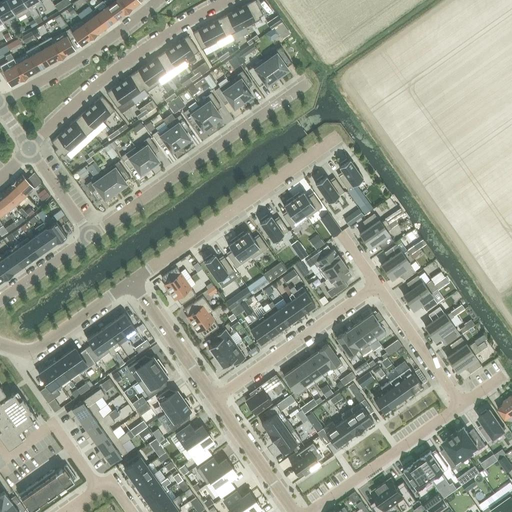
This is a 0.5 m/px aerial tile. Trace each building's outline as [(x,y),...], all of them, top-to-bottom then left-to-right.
[(0,17),(3,23),(15,16),(16,16),(6,0),(3,0),(0,2),(0,17)] [(6,0),(16,16),(17,18),(29,11),(22,0),(6,0)] [(22,0),(29,11),(33,18),(39,15),(35,8),(42,4),(40,0),(22,0)] [(120,0),(104,0),(103,1),(116,19),(124,13),(128,11),(120,0)] [(120,0),(128,11),(131,8),(140,1),(138,0),(120,0)] [(242,8),(237,11),(245,26),(260,19),(259,17),(263,15),(255,0),(254,0),(241,7),(242,8)] [(93,11),(104,27),(116,19),(103,1),(95,7),(96,9),(93,11)] [(93,11),(81,20),(93,36),(97,34),(96,33),(104,27),(93,11)] [(232,12),(222,17),(231,34),(245,26),(237,11),(232,13),(232,12)] [(33,18),(34,19),(37,24),(42,21),(39,15),(33,18)] [(266,22),(271,29),(275,27),(282,22),(277,15),(270,20),(266,22)] [(212,22),(212,24),(208,26),(216,42),(231,34),(222,17),(212,22)] [(81,20),(69,29),(76,38),(81,44),(89,38),(90,39),(93,36),(81,20)] [(192,33),(201,49),(216,42),(208,26),(203,28),(203,27),(192,33)] [(39,34),(36,28),(31,31),(34,37),(39,34)] [(74,49),(70,42),(76,38),(69,29),(64,32),(52,39),(51,37),(50,37),(61,57),(65,54),(74,49)] [(25,35),(28,41),(34,38),(34,37),(31,31),(25,35)] [(3,36),(5,40),(6,41),(9,40),(12,38),(8,33),(3,36)] [(178,42),(179,43),(174,46),(184,61),(198,51),(187,35),(178,42)] [(49,63),(57,58),(58,59),(61,57),(50,37),(38,44),(49,63)] [(36,70),(49,63),(38,44),(25,51),(36,70)] [(5,45),(0,47),(0,50),(2,54),(9,51),(5,45)] [(170,49),(169,48),(160,54),(171,70),(184,61),(174,46),(170,49)] [(280,47),(263,58),(277,77),(280,75),(281,76),(287,72),(286,70),(288,69),(286,67),(291,63),(280,47)] [(24,78),(28,76),(27,75),(36,70),(25,51),(26,53),(14,60),(13,58),(24,78)] [(239,52),(234,55),(238,61),(240,64),(245,60),(243,57),(239,52)] [(5,56),(8,61),(0,65),(6,77),(9,83),(9,82),(11,85),(20,79),(20,80),(24,78),(13,58),(10,53),(5,56)] [(151,61),(152,62),(147,65),(160,82),(161,84),(174,75),(171,70),(160,54),(151,61)] [(235,64),(238,61),(234,55),(228,59),(229,60),(231,63),(235,64)] [(267,84),(268,85),(275,81),(273,79),(277,77),(263,58),(247,70),(259,86),(264,82),(266,85),(267,84)] [(142,67),(133,73),(146,92),(160,82),(147,65),(143,68),(142,67)] [(228,80),(243,102),(250,98),(249,96),(252,95),(246,86),(251,83),(242,70),(237,74),(238,77),(230,82),(228,80)] [(124,80),(125,81),(121,84),(131,98),(144,89),(146,92),(133,73),(124,80)] [(208,73),(203,77),(209,86),(211,88),(216,84),(208,73)] [(203,77),(187,88),(192,95),(201,89),(202,90),(209,86),(203,77)] [(243,102),(228,80),(214,90),(223,103),(228,99),(234,107),(236,106),(237,107),(243,102)] [(115,85),(106,92),(117,108),(131,98),(121,84),(116,87),(115,85)] [(207,99),(198,105),(212,124),(219,120),(218,118),(221,117),(215,108),(220,105),(211,93),(205,96),(207,99)] [(171,99),(172,100),(174,103),(177,108),(180,106),(176,100),(181,97),(179,94),(176,96),(171,99)] [(102,96),(93,104),(94,104),(90,108),(102,121),(114,110),(102,96)] [(183,112),(192,125),(197,121),(202,129),(205,128),(206,129),(212,124),(198,105),(190,111),(188,108),(183,112)] [(86,111),(85,111),(77,118),(90,132),(102,121),(90,108),(86,111)] [(166,124),(167,127),(181,146),(187,142),(187,140),(189,139),(184,131),(189,127),(180,115),(166,124)] [(70,126),(66,130),(78,143),(90,132),(77,118),(69,126),(70,126)] [(148,122),(144,125),(149,131),(153,129),(148,122)] [(181,146),(167,127),(159,133),(157,130),(152,134),(159,145),(164,141),(171,151),(174,150),(175,151),(181,146)] [(64,156),(78,143),(66,130),(62,133),(61,133),(51,142),(57,148),(54,151),(58,157),(62,153),(64,156)] [(146,145),(138,151),(137,151),(150,168),(156,164),(155,163),(158,161),(152,153),(157,149),(148,137),(143,140),(146,145)] [(103,147),(111,158),(117,154),(109,143),(103,147)] [(138,151),(135,146),(120,156),(129,169),(134,165),(140,174),(143,172),(143,173),(150,168),(137,151),(138,151)] [(338,176),(347,189),(363,178),(362,177),(357,171),(358,170),(355,167),(355,168),(349,160),(350,159),(349,159),(347,160),(346,159),(340,163),(341,165),(338,166),(339,167),(343,173),(338,176)] [(118,161),(102,173),(115,191),(118,189),(119,191),(126,186),(125,184),(126,183),(124,181),(129,177),(118,161)] [(82,168),(76,172),(81,178),(86,174),(82,168)] [(26,196),(41,182),(34,172),(26,179),(22,175),(16,181),(15,180),(13,182),(26,196)] [(102,173),(86,184),(97,200),(102,196),(104,199),(105,198),(107,200),(113,195),(112,193),(115,191),(102,173)] [(315,184),(328,202),(344,191),(335,179),(330,182),(326,176),(325,176),(323,177),(322,176),(316,180),(317,182),(315,183),(315,184)] [(11,185),(5,191),(17,204),(26,196),(13,182),(11,185)] [(356,184),(347,190),(364,215),(373,209),(356,184)] [(44,189),(39,193),(44,200),(49,196),(44,189)] [(17,204),(5,191),(0,194),(0,200),(7,212),(8,211),(17,204)] [(292,196),(307,217),(322,207),(313,194),(308,198),(303,191),(302,192),(303,192),(300,194),(299,192),(292,197),(292,196)] [(307,217),(292,196),(291,197),(292,197),(286,201),(287,203),(284,205),(283,205),(288,212),(283,216),(291,228),(307,217)] [(28,207),(24,211),(28,215),(29,216),(34,212),(28,207)] [(25,218),(28,215),(24,211),(21,208),(19,210),(25,218)] [(343,219),(348,226),(361,217),(363,216),(358,209),(343,219)] [(52,215),(56,221),(64,215),(60,210),(52,215)] [(359,233),(364,240),(388,224),(385,219),(380,222),(374,213),(362,221),(367,227),(359,233)] [(385,219),(388,224),(394,219),(395,219),(392,214),(385,219)] [(56,221),(52,215),(43,222),(57,242),(66,235),(56,221)] [(270,215),(268,216),(267,215),(260,219),(261,221),(259,222),(260,223),(272,241),(273,241),(288,230),(279,218),(274,221),(270,216),(270,215)] [(37,221),(34,216),(29,220),(32,225),(37,221)] [(388,224),(391,228),(397,223),(394,219),(388,224)] [(325,225),(333,237),(335,235),(341,231),(333,220),(325,225)] [(43,222),(46,227),(38,233),(48,248),(56,242),(57,242),(43,222)] [(26,223),(25,223),(24,224),(20,227),(23,231),(29,227),(26,223)] [(377,242),(382,249),(393,241),(386,231),(391,228),(388,224),(364,240),(369,248),(377,242)] [(236,236),(252,258),(267,248),(259,236),(254,239),(248,230),(247,231),(244,233),(243,232),(237,236),(236,236)] [(48,248),(38,233),(29,239),(27,236),(39,254),(48,248)] [(39,254),(27,236),(18,243),(30,260),(39,254)] [(252,258),(236,236),(230,241),(231,242),(228,244),(227,244),(232,251),(227,255),(236,267),(251,257),(252,258)] [(312,244),(315,248),(323,243),(320,238),(312,244)] [(30,260),(18,243),(9,249),(21,266),(30,260)] [(381,264),(386,271),(410,255),(407,250),(402,253),(395,244),(384,252),(389,258),(381,264)] [(21,266),(9,249),(0,255),(13,273),(13,272),(21,266)] [(297,254),(301,260),(308,255),(304,249),(297,254)] [(314,263),(319,271),(339,257),(338,257),(332,249),(325,254),(321,249),(305,260),(309,267),(314,263)] [(206,260),(204,262),(217,280),(217,281),(233,270),(224,257),(219,261),(214,254),(212,256),(211,254),(205,259),(206,260)] [(13,273),(0,255),(0,273),(4,279),(13,273)] [(391,279),(399,273),(404,280),(415,272),(408,262),(413,259),(410,255),(386,271),(391,279)] [(339,257),(319,271),(325,280),(328,278),(345,266),(339,257)] [(309,273),(301,261),(295,266),(303,278),(309,273)] [(197,272),(201,269),(197,263),(193,266),(197,272)] [(169,292),(185,280),(176,266),(161,277),(165,283),(163,284),(169,292)] [(331,297),(347,285),(343,280),(351,275),(345,266),(328,278),(329,277),(335,285),(326,291),(331,297)] [(294,270),(282,278),(286,284),(297,276),(294,270)] [(430,278),(434,284),(439,280),(444,276),(440,271),(430,278)] [(269,272),(264,275),(269,282),(274,279),(269,272)] [(410,289),(403,295),(408,302),(433,284),(430,280),(424,284),(417,275),(406,283),(410,289)] [(247,286),(247,287),(252,294),(253,294),(262,287),(257,279),(247,286)] [(169,292),(174,300),(176,298),(181,304),(195,294),(185,280),(169,292)] [(433,284),(436,288),(437,289),(442,286),(441,284),(439,280),(434,284),(433,284)] [(425,311),(437,303),(430,293),(436,288),(433,284),(408,302),(413,310),(421,304),(425,311)] [(208,289),(211,294),(216,291),(213,286),(213,285),(212,286),(208,289)] [(231,298),(237,305),(239,303),(244,300),(249,297),(252,294),(247,287),(247,286),(231,298)] [(269,286),(264,290),(268,296),(273,292),(269,286)] [(315,305),(302,286),(296,290),(293,286),(289,289),(305,311),(315,305)] [(305,311),(289,289),(292,293),(289,295),(291,299),(286,303),(296,318),(305,311)] [(192,324),(212,310),(202,296),(184,309),(188,315),(186,316),(192,324)] [(324,296),(319,300),(323,305),(328,301),(324,296)] [(244,300),(247,305),(252,301),(249,297),(244,300)] [(244,300),(239,303),(243,309),(247,315),(252,312),(252,311),(244,300)] [(287,324),(277,309),(272,302),(268,304),(270,308),(265,312),(268,316),(278,330),(287,324)] [(296,318),(286,303),(277,309),(287,324),(296,318)] [(432,320),(424,326),(430,333),(449,320),(453,316),(450,312),(445,315),(439,306),(428,314),(432,320)] [(197,332),(199,331),(203,337),(218,327),(208,313),(212,310),(192,324),(197,332)] [(385,332),(379,322),(383,319),(378,311),(373,314),(372,313),(363,319),(377,339),(377,340),(385,335),(385,332)] [(260,343),(269,336),(252,312),(247,315),(252,321),(247,325),(260,343)] [(265,312),(256,318),(269,336),(278,330),(268,316),(265,312)] [(124,313),(114,320),(128,338),(137,332),(124,313)] [(239,323),(235,318),(231,321),(228,323),(231,329),(239,323)] [(377,339),(363,319),(354,326),(368,345),(377,339)] [(114,320),(105,326),(118,345),(128,338),(114,320)] [(443,335),(447,341),(458,333),(449,320),(430,333),(435,340),(443,335)] [(96,332),(112,355),(119,366),(124,363),(117,352),(116,353),(113,348),(118,345),(105,326),(96,332)] [(345,332),(345,331),(362,355),(370,349),(368,345),(354,326),(345,332)] [(215,357),(234,343),(224,330),(225,329),(214,336),(217,341),(208,347),(215,357)] [(336,337),(339,342),(336,344),(341,351),(344,349),(350,357),(355,354),(358,357),(362,355),(345,331),(336,337)] [(96,332),(87,339),(90,344),(85,349),(94,362),(109,351),(112,355),(96,332)] [(454,351),(446,357),(451,364),(484,341),(483,341),(477,346),(474,341),(467,346),(461,337),(449,345),(454,351)] [(473,341),(474,342),(477,346),(482,342),(479,337),(473,341)] [(384,347),(388,354),(402,344),(397,338),(384,347)] [(146,340),(135,348),(138,353),(150,345),(146,340)] [(457,371),(464,366),(469,373),(481,365),(473,355),(487,346),(484,341),(451,364),(457,371)] [(233,359),(235,363),(234,365),(245,357),(244,357),(234,343),(215,357),(222,367),(233,359)] [(327,344),(318,350),(333,371),(342,365),(327,344)] [(247,352),(251,357),(259,351),(255,346),(247,352)] [(79,353),(75,347),(66,354),(79,374),(95,363),(94,362),(85,349),(79,353)] [(327,374),(325,370),(330,366),(333,371),(318,350),(319,351),(310,357),(324,376),(327,374)] [(79,374),(66,354),(56,360),(68,377),(77,371),(79,374)] [(131,373),(134,371),(140,380),(138,382),(140,381),(160,366),(162,365),(158,359),(156,360),(153,356),(148,360),(145,355),(127,367),(131,373)] [(321,372),(323,376),(324,376),(310,357),(301,363),(312,378),(321,372)] [(383,359),(380,361),(385,368),(391,364),(386,357),(383,359)] [(68,377),(56,360),(47,367),(61,386),(62,386),(59,383),(68,377)] [(312,378),(301,363),(292,369),(306,389),(306,388),(304,384),(312,378)] [(148,397),(166,384),(162,379),(167,376),(164,372),(166,371),(162,365),(160,366),(140,381),(138,382),(148,397)] [(38,373),(47,385),(39,391),(47,402),(60,394),(57,390),(61,386),(47,367),(38,373)] [(408,367),(399,374),(412,393),(422,386),(408,367)] [(306,389),(292,369),(283,376),(287,381),(285,381),(289,387),(291,386),(297,395),(306,389)] [(111,375),(116,382),(122,378),(117,372),(111,375)] [(276,374),(267,379),(272,386),(280,380),(276,374)] [(403,399),(412,393),(399,374),(390,380),(403,399)] [(356,381),(361,387),(365,384),(361,377),(356,381)] [(101,384),(105,390),(114,384),(109,378),(101,384)] [(394,405),(403,399),(390,380),(389,380),(392,384),(383,391),(394,405)] [(86,382),(77,389),(80,394),(89,387),(86,382)] [(20,428),(33,419),(28,412),(31,410),(22,397),(19,399),(14,392),(3,400),(0,396),(0,395),(5,392),(0,385),(0,427),(1,429),(0,429),(0,436),(8,448),(25,436),(20,428)] [(254,394),(245,400),(255,414),(271,402),(264,392),(259,385),(249,393),(249,394),(252,391),(254,394)] [(71,418),(75,415),(80,422),(98,410),(100,408),(95,401),(104,394),(100,388),(66,412),(71,418)] [(156,397),(166,412),(163,413),(164,414),(185,398),(183,399),(177,390),(172,393),(168,388),(156,397)] [(68,395),(71,400),(80,394),(77,389),(68,395)] [(384,412),(394,405),(383,391),(374,397),(384,412)] [(339,392),(333,396),(336,401),(341,396),(339,392)] [(290,394),(285,397),(289,403),(291,402),(294,400),(290,394)] [(497,408),(505,419),(511,413),(511,396),(511,395),(503,401),(505,403),(497,408)] [(142,396),(137,400),(140,405),(146,401),(142,396)] [(172,430),(189,418),(186,413),(190,409),(188,405),(189,404),(185,398),(164,414),(170,423),(168,424),(172,430)] [(373,420),(368,414),(373,411),(364,398),(350,408),(364,427),(373,420)] [(267,433),(268,433),(287,420),(276,404),(263,413),(267,418),(261,423),(268,432),(267,433)] [(304,413),(309,409),(306,404),(305,404),(300,407),(304,413)] [(86,430),(93,425),(95,427),(99,424),(101,427),(112,419),(119,414),(115,408),(103,417),(98,410),(80,422),(86,429),(86,430)] [(364,427),(350,408),(341,415),(344,419),(354,434),(364,427)] [(488,442),(504,430),(489,409),(487,411),(486,409),(480,413),(481,414),(478,417),(484,425),(479,429),(488,442)] [(308,420),(309,421),(315,417),(311,412),(305,416),(308,420)] [(81,433),(85,439),(90,436),(95,443),(112,430),(109,425),(114,421),(113,419),(112,419),(101,427),(99,424),(95,427),(93,425),(86,430),(81,433)] [(354,434),(344,419),(335,425),(332,421),(345,440),(354,434)] [(147,426),(143,420),(139,423),(143,429),(147,426)] [(287,420),(268,433),(274,443),(294,429),(287,420)] [(331,440),(335,447),(345,440),(332,421),(316,432),(325,444),(331,440)] [(202,425),(194,431),(189,424),(177,433),(187,447),(207,433),(202,425)] [(146,427),(140,432),(146,440),(152,435),(146,427)] [(479,450),(485,445),(473,429),(468,433),(464,427),(453,434),(468,456),(473,452),(472,450),(477,447),(479,450)] [(275,443),(282,453),(301,440),(294,429),(274,443),(275,443)] [(95,453),(99,459),(104,455),(111,451),(109,448),(113,445),(112,443),(118,438),(112,430),(95,443),(100,450),(95,453)] [(110,464),(127,451),(122,444),(131,438),(126,432),(118,438),(112,443),(113,445),(109,448),(111,451),(104,455),(110,464)] [(161,433),(155,437),(156,438),(158,442),(164,438),(161,433)] [(205,446),(212,440),(207,433),(187,447),(197,462),(209,453),(205,446)] [(452,468),(459,464),(457,461),(461,458),(462,459),(468,456),(453,434),(442,442),(446,448),(440,452),(452,468)] [(159,442),(162,448),(169,443),(165,438),(159,442)] [(298,476),(309,468),(308,467),(317,461),(317,460),(322,456),(312,442),(298,452),(298,453),(297,454),(300,458),(291,465),(298,476)] [(300,448),(296,443),(292,446),(295,451),(300,448)] [(154,450),(158,457),(163,454),(165,452),(162,448),(160,445),(154,450)] [(447,468),(436,452),(433,455),(430,451),(428,449),(420,455),(421,457),(417,460),(431,479),(447,468)] [(124,467),(130,476),(146,466),(137,454),(127,461),(129,464),(124,467)] [(160,462),(166,458),(163,454),(158,457),(157,458),(160,462)] [(493,454),(488,458),(492,464),(497,460),(497,459),(494,454),(493,454)] [(498,460),(506,472),(511,467),(511,466),(505,456),(498,460)] [(218,464),(213,458),(200,466),(196,469),(206,483),(210,481),(231,466),(225,459),(218,464)] [(413,492),(431,479),(417,460),(413,463),(411,461),(403,467),(404,469),(407,473),(402,476),(413,492)] [(29,510),(76,478),(66,464),(55,472),(54,469),(18,494),(29,510)] [(184,465),(179,468),(183,474),(188,471),(184,465)] [(152,474),(154,473),(152,474),(146,466),(130,476),(136,485),(152,474)] [(233,486),(228,479),(236,474),(231,466),(210,481),(206,483),(206,484),(210,481),(220,495),(233,486)] [(179,481),(181,480),(183,479),(178,472),(173,476),(178,483),(179,481)] [(143,494),(160,482),(154,473),(152,474),(136,485),(143,494)] [(149,503),(164,492),(168,490),(165,486),(170,482),(166,477),(160,482),(143,494),(149,503)] [(391,478),(386,482),(385,481),(380,485),(394,504),(403,498),(409,506),(416,501),(404,484),(398,488),(391,478)] [(462,485),(466,492),(476,485),(472,478),(462,485)] [(181,480),(179,481),(184,488),(187,486),(183,479),(181,480)] [(386,511),(385,510),(394,504),(380,485),(376,488),(376,489),(371,492),(378,502),(372,507),(375,511),(386,511)] [(195,497),(189,488),(184,491),(190,500),(195,497)] [(511,511),(511,490),(499,500),(507,511),(511,511)] [(3,491),(0,493),(0,510),(11,502),(9,499),(3,491)] [(224,500),(232,511),(236,511),(254,500),(249,492),(241,498),(236,491),(224,500)] [(155,511),(179,495),(178,495),(170,501),(164,492),(149,503),(155,511)] [(173,511),(177,510),(180,508),(177,503),(182,500),(179,495),(155,511),(173,511)] [(194,506),(199,503),(195,497),(190,500),(194,506)] [(431,497),(425,501),(430,507),(433,505),(436,503),(431,497)] [(210,498),(203,503),(206,507),(214,502),(210,498)] [(427,509),(429,511),(438,511),(447,506),(442,499),(427,509)] [(252,511),(259,507),(254,500),(236,511),(252,511)] [(483,511),(507,511),(499,500),(483,511)] [(361,508),(365,506),(361,501),(356,504),(360,509),(361,508)] [(18,511),(13,505),(11,502),(0,510),(1,511),(18,511)]
